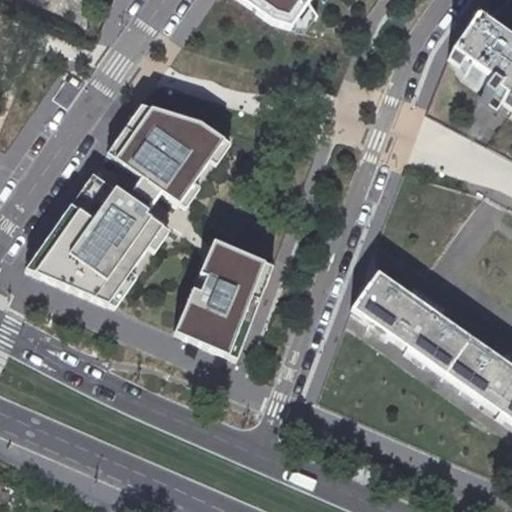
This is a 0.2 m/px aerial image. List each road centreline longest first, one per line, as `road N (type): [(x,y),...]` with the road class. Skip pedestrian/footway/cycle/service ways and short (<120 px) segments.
road 1 (residential): [(258,454),(411,46),(443,0)]
road 2 (residential): [(0,235),(165,0)]
road 3 (primary): [(258,454),(0,331)]
road 4 (primary): [(0,414),(207,511)]
road 5 (primary): [(389,511),(258,454)]
